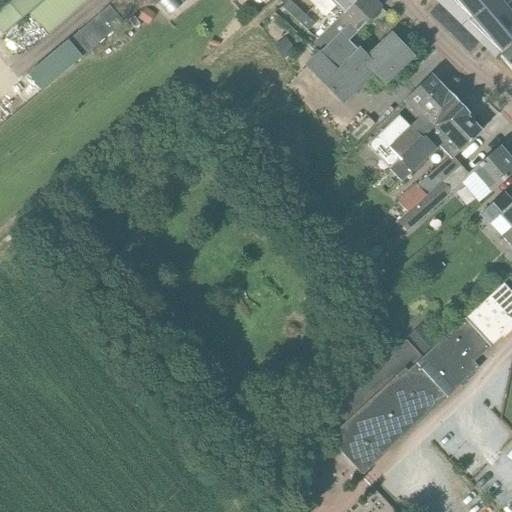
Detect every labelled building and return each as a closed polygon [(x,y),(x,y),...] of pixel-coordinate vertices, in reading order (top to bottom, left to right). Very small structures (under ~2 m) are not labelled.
[(1,0),(0,1),(0,32),(3,36),(28,14),(45,0),(1,0)] [(87,0),(45,0),(28,14),(47,36),(87,0)] [(140,6),(134,0),(116,0),(68,42),(81,57),(140,6)] [(282,8),(290,16),(297,8),(289,0),(282,8)] [(325,32),(311,45),(318,52),(334,68),(353,48),(347,42),(361,28),(381,8),(372,0),(354,0),(342,12),(339,15),(340,17),(325,32)] [(336,6),(342,12),(354,0),(316,0),(312,5),(324,17),(336,6)] [(511,0),(455,0),(501,52),(511,42),(511,0)] [(297,8),(290,16),(295,20),(299,24),(306,16),(297,8)] [(144,9),(139,18),(148,23),(153,14),(144,9)] [(306,16),(299,24),(308,32),(314,25),(306,16)] [(295,52),(285,37),(273,46),(282,60),(295,52)] [(315,55),(303,67),(342,106),(374,76),(380,82),(409,55),(397,42),(392,47),(385,40),(366,56),(358,48),(356,51),(353,48),(334,68),(318,52),(315,55)] [(68,42),(28,76),(41,92),(82,58),(81,57),(68,42)] [(511,47),(500,58),(511,72),(511,47)] [(398,116),(376,137),(398,160),(457,104),(430,76),(415,90),(404,102),(420,118),(410,128),(398,116)] [(398,160),(389,169),(401,182),(438,147),(448,158),(449,160),(452,157),(480,132),(466,117),(467,115),(457,104),(398,160)] [(511,163),(499,149),(472,173),(473,173),(490,194),(511,174),(511,163)] [(432,172),(415,186),(427,198),(443,185),(432,172)] [(406,213),(392,226),(396,231),(401,227),(406,233),(451,193),(443,185),(427,198),(408,215),(406,213)] [(415,186),(397,202),(406,213),(408,215),(427,198),(415,186)] [(296,192),(284,203),(316,240),(329,228),(296,192)] [(511,249),(511,203),(504,195),(481,217),(490,226),(499,218),(510,228),(500,237),(511,249)] [(377,268),(365,278),(358,283),(370,296),(388,281),(377,268)] [(511,293),(503,284),(465,319),(490,348),(501,338),(500,336),(511,324),(511,293)] [(388,356),(314,424),(328,439),(329,441),(343,456),(356,471),(361,476),(362,477),(363,476),(372,468),(471,376),(479,369),(473,363),(490,348),(465,319),(423,358),(421,359),(405,341),(388,356)]
